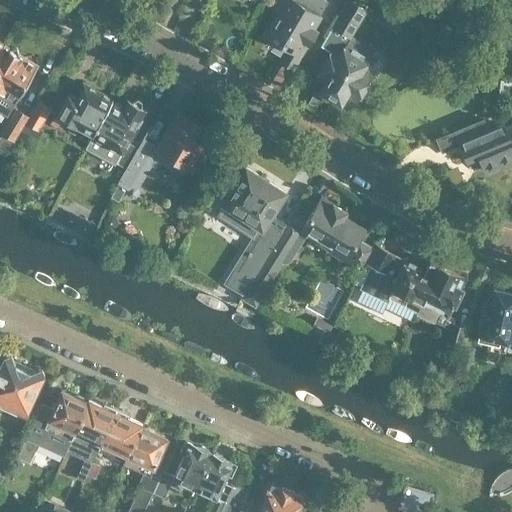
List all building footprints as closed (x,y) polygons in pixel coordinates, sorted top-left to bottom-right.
[(273,25),(266,37),(288,51),(281,62),(293,69),(307,44),(309,45),(317,31),(313,28),(319,17),(321,18),(322,16),(319,14),(327,1),(325,0),(281,0),(268,22),(273,25)] [(331,52),(317,77),(325,83),(320,91),(341,104),(347,94),(357,100),(372,76),(362,70),(369,58),(374,50),(351,37),(365,12),(349,2),(322,46),(331,52)] [(3,46),(0,51),(0,111),(7,116),(16,101),(37,66),(18,55),(19,54),(18,53),(16,48),(11,49),(10,49),(10,50),(3,46)] [(68,92),(56,115),(50,124),(57,128),(63,118),(92,134),(112,99),(83,84),(77,96),(68,92)] [(112,99),(92,134),(86,147),(116,163),(146,109),(142,107),(142,106),(142,101),(138,98),(133,101),(133,100),(132,101),(128,99),(124,106),(112,99)] [(29,116),(26,123),(38,130),(40,128),(52,109),(38,101),(29,116)] [(14,107),(2,128),(0,130),(0,135),(13,143),(21,131),(26,123),(29,116),(14,107)] [(167,121),(159,135),(149,130),(138,148),(118,182),(127,187),(125,190),(126,195),(130,197),(135,197),(138,192),(137,187),(151,164),(153,166),(158,165),(160,162),(178,173),(183,172),(185,168),(192,172),(199,159),(196,157),(208,135),(209,135),(211,132),(208,130),(207,130),(182,115),(182,114),(179,112),(178,115),(178,116),(173,124),(167,121)] [(511,125),(505,129),(503,124),(488,131),(483,119),(437,137),(436,138),(436,139),(442,152),(461,144),(468,160),(479,155),(486,170),(502,163),(504,165),(511,162),(511,125)] [(26,123),(21,131),(37,140),(43,130),(40,128),(38,130),(26,123)] [(285,192),(245,167),(222,203),(224,205),(217,215),(253,238),(256,233),(260,236),(250,252),(249,251),(247,254),(248,255),(238,272),(233,269),(224,282),(242,293),(282,232),(266,222),(285,192)] [(0,177),(2,182),(3,185),(16,179),(13,172),(0,177)] [(122,188),(118,186),(117,187),(113,194),(118,196),(122,188)] [(242,293),(258,303),(283,263),(286,263),(289,261),(308,232),(331,246),(328,251),(346,262),(347,260),(361,269),(365,262),(367,263),(375,249),(358,239),(364,231),(343,218),(347,211),(322,196),(303,228),(289,220),(282,232),(242,293)] [(71,213),(65,227),(68,228),(89,237),(94,223),(71,213)] [(117,218),(113,214),(107,214),(102,218),(102,224),(107,228),(113,228),(117,224),(117,218)] [(426,267),(407,258),(406,260),(377,245),(375,249),(367,263),(371,265),(360,288),(388,302),(390,298),(419,313),(441,265),(429,260),(426,267)] [(453,268),(446,264),(443,266),(441,265),(418,314),(434,323),(434,321),(451,329),(453,323),(455,318),(448,315),(454,303),(456,304),(463,290),(458,287),(464,276),(454,271),(453,268)] [(476,341),(484,342),(499,346),(500,341),(511,343),(511,340),(511,292),(491,287),(487,301),(484,300),(478,323),(480,324),(476,341)] [(325,338),(332,324),(317,316),(310,329),(325,338)] [(453,323),(451,329),(444,351),(458,354),(461,345),(466,327),(453,323)] [(468,370),(473,348),(461,345),(458,354),(454,367),(468,370)] [(0,401),(26,413),(44,374),(4,355),(0,364),(0,401)] [(30,465),(47,428),(71,439),(72,437),(88,401),(61,389),(55,403),(52,402),(48,411),(39,407),(15,458),(30,465)] [(88,401),(72,437),(98,449),(115,411),(89,399),(88,401)] [(115,411),(98,449),(124,461),(141,425),(142,423),(115,411)] [(141,425),(124,461),(123,463),(143,472),(138,486),(139,486),(127,511),(143,511),(153,492),(158,479),(149,475),(155,462),(157,463),(162,452),(160,451),(166,437),(141,425)] [(158,479),(153,492),(164,497),(171,483),(180,488),(192,493),(196,484),(211,452),(185,441),(180,453),(184,454),(174,475),(162,470),(158,479)] [(211,452),(196,484),(210,490),(218,494),(213,504),(209,511),(222,511),(230,497),(235,485),(224,481),(227,474),(231,476),(236,464),(211,452)] [(83,457),(75,477),(83,481),(85,477),(92,461),(83,457)] [(85,477),(86,477),(93,480),(94,478),(95,479),(100,465),(92,461),(85,477)] [(270,480),(260,508),(271,511),(296,511),(303,493),(270,480)] [(235,485),(230,497),(243,502),(248,489),(237,484),(236,486),(235,485)] [(430,494),(406,486),(401,505),(425,511),(430,494)] [(271,511),(260,508),(243,502),(230,497),(222,511),(271,511)]
